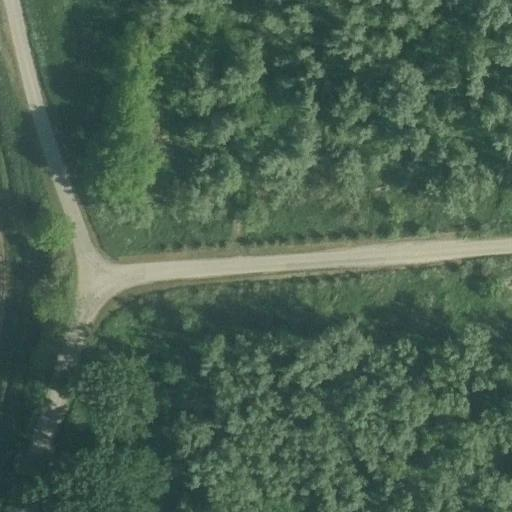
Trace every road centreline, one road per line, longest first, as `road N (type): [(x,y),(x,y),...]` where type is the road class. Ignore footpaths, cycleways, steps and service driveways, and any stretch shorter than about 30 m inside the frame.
road 1 (unclassified): [(86,283),(511,245)]
road 2 (unclassified): [(86,283),(9,0)]
road 3 (unclassified): [(27,511),(86,283)]
